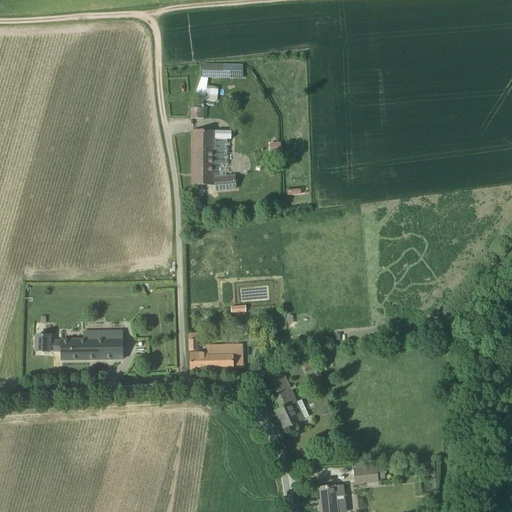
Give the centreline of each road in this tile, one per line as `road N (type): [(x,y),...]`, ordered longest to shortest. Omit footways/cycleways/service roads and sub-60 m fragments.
road 1 (unclassified): [(179,397),(176,205),(164,141)]
road 2 (unclassified): [(287,511),(280,463),(259,425),(221,396),(179,397)]
road 3 (unclassified): [(0,403),(179,397)]
road 4 (track): [(0,20),(123,13),(143,19)]
road 5 (track): [(143,19),(158,45),(164,141)]
